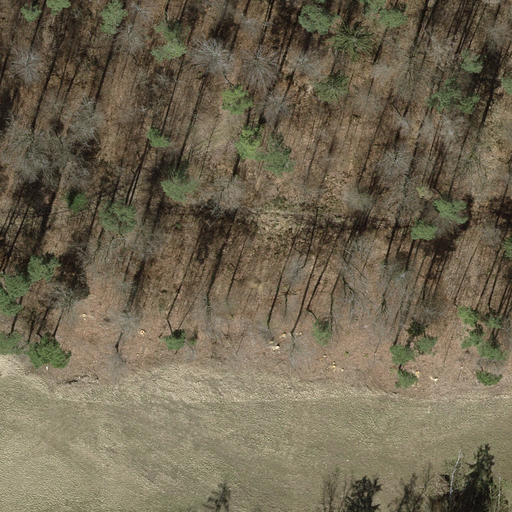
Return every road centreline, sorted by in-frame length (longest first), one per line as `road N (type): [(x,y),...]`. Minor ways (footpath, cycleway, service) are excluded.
road 1 (track): [(99,199),(339,215),(511,210)]
road 2 (track): [(0,215),(65,215),(171,164),(229,122)]
